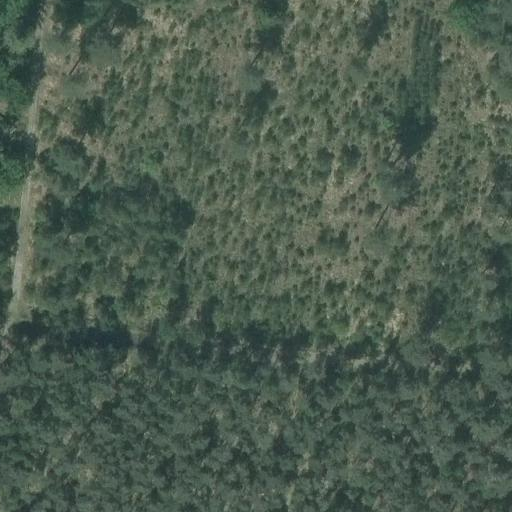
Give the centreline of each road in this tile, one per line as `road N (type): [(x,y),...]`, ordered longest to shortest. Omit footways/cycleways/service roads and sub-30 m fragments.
road 1 (track): [(0,337),(511,381)]
road 2 (track): [(12,208),(32,0)]
road 3 (track): [(0,374),(12,208)]
